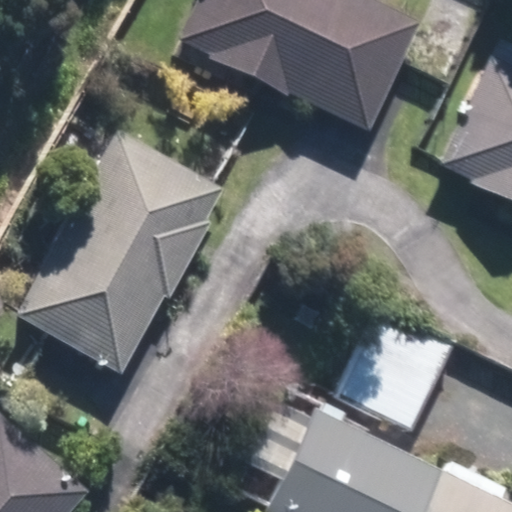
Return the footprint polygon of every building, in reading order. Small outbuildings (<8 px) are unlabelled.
[(350,0),(186,0),(168,38),(354,128),(404,26),(350,0)] [(511,75),(480,59),(428,165),(511,206),(511,75)] [(208,191),(106,135),(6,315),(108,372),(208,191)] [(511,511),(302,408),(250,511),(511,511)] [(0,511),(56,511),(75,492),(0,426),(0,511)]
